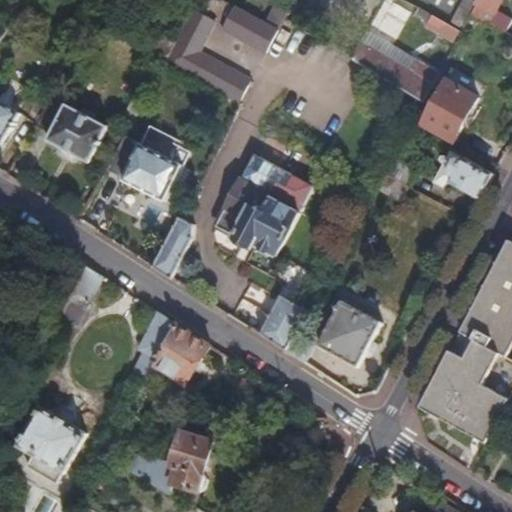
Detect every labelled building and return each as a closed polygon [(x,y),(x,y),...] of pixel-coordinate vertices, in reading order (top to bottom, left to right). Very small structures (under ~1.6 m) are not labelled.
[(472,0),(462,0),(448,25),(462,32),(472,13),(478,3),(472,0)] [(479,0),(478,3),(472,13),(491,24),(503,0),(479,0)] [(287,11),(274,5),(267,20),(234,6),(223,34),(270,53),(287,11)] [(428,23),(432,17),(418,9),(415,15),(428,23)] [(203,52),(218,22),(195,10),(165,66),(239,106),(253,79),(203,52)] [(448,25),(432,17),(428,23),(425,28),(456,44),(462,32),(448,25)] [(415,75),(422,63),(367,32),(360,44),(415,75)] [(166,57),(175,40),(160,33),(151,50),(166,57)] [(423,102),(439,73),(422,63),(415,75),(360,44),(351,60),(423,102)] [(465,124),(479,98),(448,82),(424,126),(455,142),(457,140),(476,150),(484,135),(465,124)] [(110,127),(53,96),(34,127),(50,135),(47,141),(90,164),(110,127)] [(25,117),(0,100),(0,145),(5,149),(25,117)] [(130,123),(140,105),(129,100),(119,118),(130,123)] [(147,149),(123,137),(105,169),(124,178),(122,182),(164,204),(183,168),(179,166),(147,149)] [(185,155),(152,139),(147,149),(179,166),(182,161),(185,155)] [(480,199),(494,174),(451,151),(445,162),(443,162),(440,163),(439,164),(439,167),(439,168),(441,170),(435,181),(447,188),(450,183),(480,199)] [(275,261),(314,191),(257,159),(246,180),(218,228),(235,238),(233,242),(252,253),(254,249),(275,261)] [(410,188),(418,173),(392,159),(384,174),(410,188)] [(402,203),(410,188),(384,174),(376,189),(402,203)] [(181,218),(154,269),(171,280),(194,237),(195,225),(181,218)] [(509,357),(511,351),(511,242),(508,241),(467,318),(491,331),(484,344),(502,353),(509,357)] [(76,329),(104,278),(86,267),(58,318),(76,329)] [(295,338),(309,312),(285,299),(263,338),(286,353),(295,338)] [(353,377),(382,325),(342,303),(313,355),(353,377)] [(154,365),(177,325),(158,313),(138,350),(143,352),(131,373),(145,381),(154,365)] [(484,344),(491,331),(467,318),(460,331),(468,336),(477,340),(484,344)] [(186,385),(210,346),(177,325),(154,365),(186,385)] [(468,358),(477,340),(468,336),(459,354),(468,358)] [(303,364),(312,347),(295,338),(286,353),(303,364)] [(511,401),(485,386),(502,353),(484,344),(477,340),(468,358),(459,354),(452,351),(421,408),(488,444),(511,401)] [(41,407),(19,448),(35,456),(29,467),(59,485),(88,433),(74,425),(56,416),(41,407)] [(78,418),(76,413),(68,407),(61,409),(56,416),(74,425),(78,418)] [(203,476),(213,444),(180,434),(171,465),(147,458),(146,461),(132,457),(128,471),(169,495),(172,485),(203,494),(208,478),(203,476)] [(109,456),(120,462),(126,452),(115,445),(109,456)] [(105,491),(115,474),(105,469),(96,485),(105,491)] [(33,488),(24,508),(31,511),(30,511),(52,511),(58,500),(33,488)] [(457,511),(435,500),(428,511),(457,511)]
